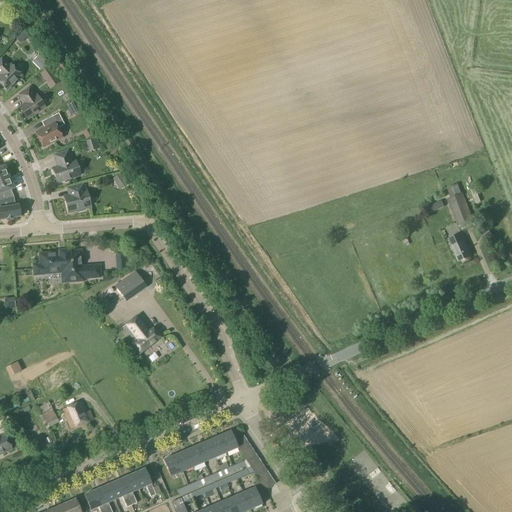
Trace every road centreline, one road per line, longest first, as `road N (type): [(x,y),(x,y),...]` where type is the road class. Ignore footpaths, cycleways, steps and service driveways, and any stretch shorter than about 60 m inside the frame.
road 1 (residential): [(243,398),(220,332),(149,228),(40,229)]
road 2 (unclassified): [(243,398),(511,283)]
road 3 (unclassified): [(0,502),(243,398)]
road 4 (track): [(343,355),(352,364),(369,359),(511,297)]
road 5 (residential): [(304,504),(243,398)]
